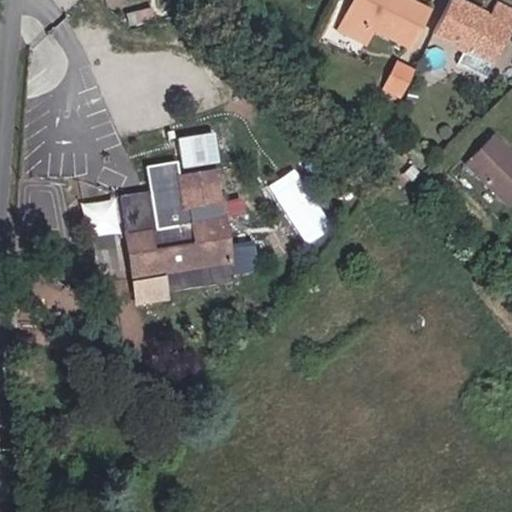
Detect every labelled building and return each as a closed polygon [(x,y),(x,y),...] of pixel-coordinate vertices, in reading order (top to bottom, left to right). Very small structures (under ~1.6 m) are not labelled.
[(409,47),(426,11),(404,0),(355,0),(347,16),(359,22),(352,36),(365,43),(372,29),(409,47)] [(489,71),(511,27),(511,28),(511,12),(495,4),(488,18),(452,0),(448,0),(431,35),(463,50),(456,66),(483,80),(488,70),(489,71)] [(154,19),(151,9),(125,15),(128,25),(154,19)] [(255,34),(266,22),(251,11),(241,23),(255,34)] [(352,36),(359,22),(347,16),(340,30),(352,36)] [(400,98),(413,72),(397,64),(384,89),(400,98)] [(507,207),(511,202),(511,156),(491,136),(464,163),(507,207)] [(410,182),(419,173),(410,165),(402,174),(410,182)] [(310,245),(336,229),(297,166),(271,182),(310,245)] [(239,274),(235,248),(226,250),(214,172),(174,178),(179,208),(187,207),(190,224),(155,229),(149,192),(118,196),(132,281),(164,275),(166,290),(230,279),(230,275),(239,274)] [(485,266),(494,256),(484,247),(475,257),(485,266)] [(507,296),(511,291),(511,278),(505,270),(494,281),(507,296)] [(220,343),(213,334),(208,336),(203,330),(193,338),(205,354),(220,343)]
